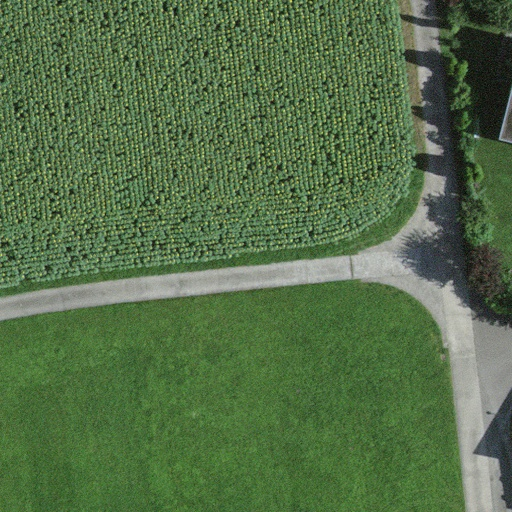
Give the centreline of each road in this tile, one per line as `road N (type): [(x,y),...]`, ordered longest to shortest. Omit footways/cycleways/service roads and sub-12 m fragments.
road 1 (track): [(0,310),(446,258)]
road 2 (residential): [(459,352),(421,0)]
road 3 (residential): [(481,511),(459,352)]
